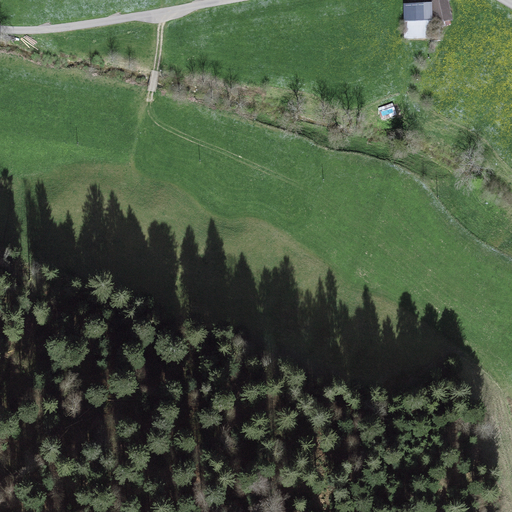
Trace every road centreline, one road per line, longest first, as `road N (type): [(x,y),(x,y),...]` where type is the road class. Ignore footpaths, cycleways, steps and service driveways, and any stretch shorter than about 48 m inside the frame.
road 1 (track): [(163,11),(149,99),(154,119),(298,185)]
road 2 (track): [(227,0),(0,29)]
